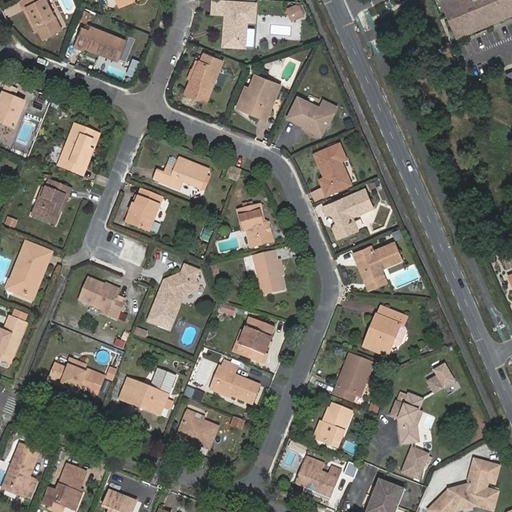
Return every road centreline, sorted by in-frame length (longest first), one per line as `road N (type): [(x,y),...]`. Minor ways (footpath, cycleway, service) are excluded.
road 1 (residential): [(255,499),(331,307),(331,274),(284,168),(144,105)]
road 2 (tertiary): [(490,358),(337,14)]
road 3 (residential): [(255,499),(0,398)]
road 4 (residential): [(130,262),(90,242),(144,105)]
road 5 (residential): [(144,105),(0,49)]
